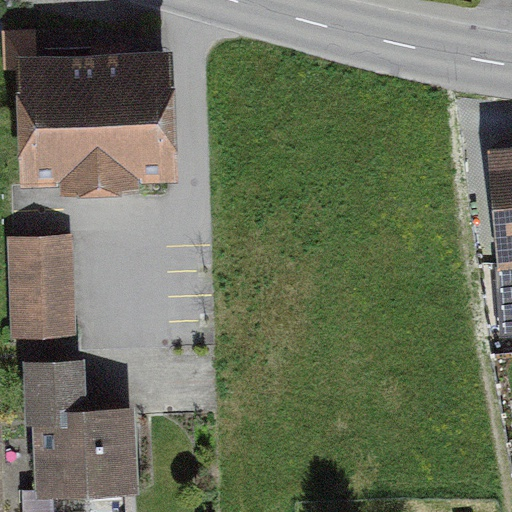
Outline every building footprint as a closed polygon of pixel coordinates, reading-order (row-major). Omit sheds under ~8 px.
[(160,58),(21,63),(25,174),(164,169),(160,58)] [(511,155),(486,157),(494,248),(511,246),(511,155)] [(63,237),(8,239),(11,335),(67,333),(63,237)] [(506,307),(511,306),(511,274),(498,266),(496,267),(497,278),(486,295),(480,295),(481,322),(506,320),(506,307)] [(125,486),(122,410),(74,412),(72,365),(27,366),(29,419),(37,419),(40,490),(125,486)]
